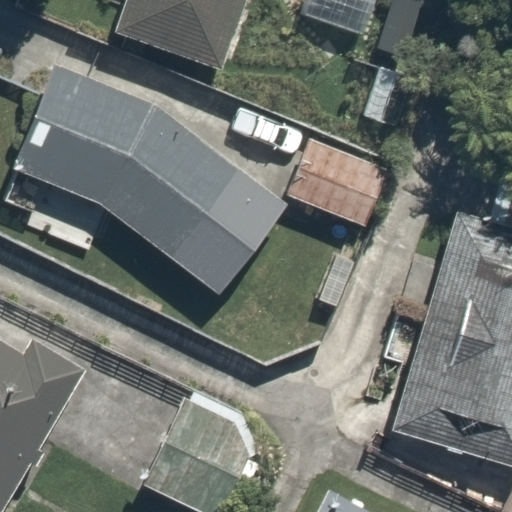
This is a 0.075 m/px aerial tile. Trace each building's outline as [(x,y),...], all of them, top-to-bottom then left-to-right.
[(236,0),(120,0),(111,21),(209,63),(236,0)] [(194,123),(58,63),(19,159),(121,211),(220,294),(294,206),(194,123)] [(399,167),(311,127),(284,183),(373,224),(399,167)] [(511,462),(511,223),(462,204),(381,419),(510,467),(511,462)] [(0,506),(78,378),(0,330),(0,506)] [(233,511),(272,445),(187,395),(138,478),(196,511),(233,511)] [(380,511),(328,484),(313,511),(380,511)] [(511,511),(511,491),(501,511),(511,511)]
